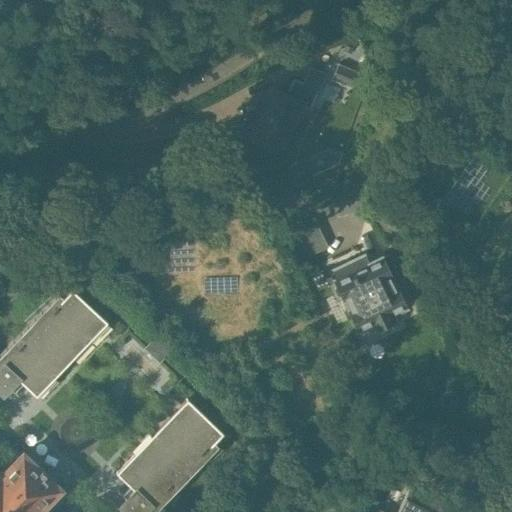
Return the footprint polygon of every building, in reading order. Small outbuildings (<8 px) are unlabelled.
[(354,69),(361,73),(367,60),(359,57),(354,69)] [(356,89),(362,73),(337,63),(331,78),(356,89)] [(275,91),(255,137),(279,147),(299,103),(311,108),(319,89),(294,78),(286,96),(275,91)] [(298,162),(285,170),(295,187),(308,180),(298,162)] [(316,218),(296,226),(307,255),(327,248),(316,218)] [(358,333),(406,309),(379,255),(367,261),(363,253),(328,271),(358,333)] [(187,398),(192,402),(175,419),(171,415),(170,416),(174,420),(158,437),(153,433),(152,434),(157,438),(140,456),(136,452),(135,452),(139,457),(132,464),(45,378),(51,372),(55,376),(56,375),(52,371),(68,353),(72,357),(73,356),(69,352),(86,335),(90,339),(91,338),(86,334),(103,317),(107,321),(108,320),(73,286),(64,296),(60,292),(0,354),(0,417),(98,511),(142,511),(143,511),(153,511),(219,444),(215,440),(224,430),(189,397),(187,398)] [(165,355),(173,347),(158,333),(150,341),(165,355)] [(251,465),(272,483),(286,466),(266,448),(251,465)] [(0,511),(43,511),(41,509),(62,487),(24,451),(3,473),(0,470),(0,511)] [(409,489),(396,511),(387,511),(378,507),(375,511),(444,511),(423,500),(425,497),(409,489)]
